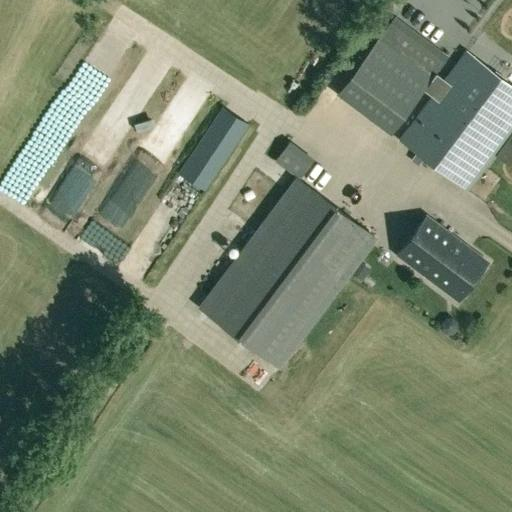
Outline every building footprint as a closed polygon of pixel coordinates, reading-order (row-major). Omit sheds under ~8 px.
[(381,38),(379,37),(379,36),(337,94),(391,134),(433,77),(381,38)] [(470,188),(511,130),(511,82),(469,51),(447,81),(437,74),(426,89),(436,96),(404,139),(470,188)] [(178,121),(199,130),(203,120),(208,123),(213,112),(187,100),(178,121)] [(33,167),(50,176),(63,152),(46,143),(33,167)] [(297,145),(285,158),(305,176),(317,164),(297,145)] [(374,235),(298,178),(201,307),(277,364),(374,235)] [(459,299),(488,261),(427,215),(398,253),(459,299)] [(353,274),(360,279),(367,270),(360,264),(353,274)] [(180,511),(220,511),(253,469),(227,450),(211,472),(196,462),(201,455),(185,443),(152,487),(168,499),(173,492),(187,503),(180,511)]
